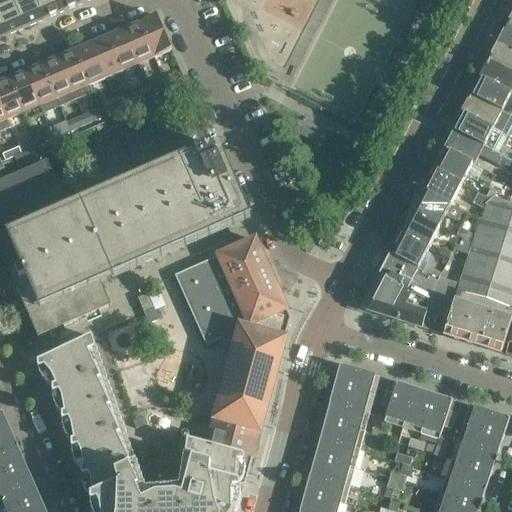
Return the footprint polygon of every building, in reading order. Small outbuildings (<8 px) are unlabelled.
[(15,0),(0,0),(0,18),(8,37),(27,28),(15,0)] [(38,0),(15,0),(27,28),(47,20),(38,0)] [(38,0),(47,20),(93,0),(38,0)] [(157,16),(140,24),(155,58),(172,51),(157,16)] [(140,24),(124,31),(139,65),(155,58),(140,24)] [(511,29),(508,28),(499,46),(511,52),(511,29)] [(124,31),(107,38),(122,72),(139,65),(124,31)] [(107,38),(91,45),(106,79),(122,72),(107,38)] [(91,45),(75,52),(90,86),(106,79),(91,45)] [(511,52),(499,46),(490,64),(511,74),(511,52)] [(75,52),(59,58),(76,100),(93,93),(90,86),(75,52)] [(42,65),(57,100),(60,107),(76,100),(59,58),(42,65)] [(511,74),(490,64),(481,81),(511,96),(511,74)] [(42,65),(26,72),(41,107),(57,100),(42,65)] [(26,72),(10,79),(24,114),(28,121),(44,114),(41,107),(26,72)] [(180,74),(164,81),(168,89),(184,83),(180,74)] [(162,78),(151,83),(156,95),(167,90),(162,78)] [(10,79),(0,83),(0,101),(8,121),(24,114),(10,79)] [(511,96),(481,81),(472,98),(502,113),(511,118),(511,106),(508,104),(511,96)] [(148,88),(133,94),(136,103),(152,97),(148,88)] [(126,94),(115,99),(120,111),(131,106),(126,94)] [(472,98),(463,116),(493,131),(498,121),(511,128),(511,118),(502,113),(472,98)] [(115,99),(103,104),(108,116),(120,111),(115,99)] [(0,101),(0,133),(11,128),(8,121),(0,101)] [(98,109),(83,116),(87,125),(102,118),(98,109)] [(83,116),(68,123),(72,131),(87,125),(83,116)] [(463,116),(454,133),(484,148),(511,162),(511,151),(489,139),(493,131),(463,116)] [(66,124),(50,130),(54,139),(69,132),(66,124)] [(50,130),(35,137),(39,146),(54,139),(50,130)] [(454,133),(445,150),(473,164),(475,165),(480,157),(506,170),(511,162),(484,148),(454,133)] [(28,137),(17,142),(22,153),(33,148),(28,137)] [(17,142),(6,147),(11,158),(22,153),(17,142)] [(21,173),(0,182),(0,248),(23,302),(39,338),(40,337),(40,336),(109,306),(110,307),(111,306),(95,270),(108,265),(114,279),(246,221),(244,217),(213,146),(208,148),(196,153),(69,209),(48,161),(42,146),(15,158),(21,173)] [(445,150),(435,169),(463,184),(473,164),(445,150)] [(435,169),(424,191),(451,206),(463,184),(435,169)] [(490,188),(479,195),(491,201),(495,197),(500,193),(490,188)] [(424,191),(413,213),(440,228),(451,206),(424,191)] [(479,195),(476,201),(485,206),(491,201),(479,195)] [(455,301),(444,336),(463,342),(501,354),(511,320),(511,205),(495,197),(491,201),(485,207),(455,301)] [(413,213),(401,235),(429,249),(440,228),(413,213)] [(463,230),(459,238),(460,239),(461,239),(470,244),(474,236),(463,230)] [(401,235),(390,256),(418,271),(429,249),(401,235)] [(196,267),(175,276),(207,346),(219,340),(232,343),(205,445),(209,446),(253,458),(259,435),(286,337),(290,320),(287,312),(281,299),(255,240),(216,258),(196,267)] [(390,256),(380,276),(388,280),(387,281),(407,292),(418,271),(390,256)] [(434,270),(429,278),(438,282),(439,279),(441,274),(434,270)] [(388,280),(380,276),(365,305),(368,311),(422,329),(426,319),(437,323),(439,318),(445,320),(457,284),(440,279),(438,282),(429,278),(418,271),(407,292),(387,281),(388,280)] [(147,294),(136,298),(144,316),(147,324),(158,319),(154,312),(147,294)] [(426,319),(422,329),(441,334),(445,320),(439,318),(437,323),(426,319)] [(39,362),(38,362),(38,369),(39,369),(41,375),(44,379),(48,384),(53,387),(101,363),(93,338),(92,338),(92,337),(48,358),(39,362)] [(53,387),(53,394),(54,394),(54,399),(55,405),(58,410),(62,414),(111,391),(101,363),(53,387)] [(340,367),(335,384),(376,395),(380,378),(340,367)] [(335,384),(330,404),(370,415),(376,395),(335,384)] [(397,384),(384,424),(404,430),(417,390),(397,384)] [(435,396),(417,390),(404,430),(422,436),(424,431),(435,396)] [(111,391),(62,414),(62,421),(63,421),(63,427),(65,432),(67,438),(72,441),(120,418),(111,391)] [(388,411),(393,396),(393,395),(386,392),(381,409),(388,411)] [(453,401),(435,396),(424,431),(422,436),(439,441),(444,427),(449,412),(453,401)] [(458,415),(462,404),(453,401),(449,412),(458,415)] [(330,404),(325,422),(365,433),(370,415),(330,404)] [(470,407),(465,425),(504,438),(510,420),(470,407)] [(452,430),(454,422),(458,415),(449,412),(444,427),(452,430)] [(4,413),(0,414),(0,435),(11,431),(4,413)] [(72,441),(72,448),(73,454),(74,460),(77,465),(81,468),(130,445),(120,418),(72,441)] [(325,422),(320,441),(360,452),(365,433),(325,422)] [(458,443),(498,456),(504,438),(465,425),(458,443)] [(384,430),(377,428),(374,435),(382,438),(384,430)] [(392,432),(384,430),(382,438),(390,440),(392,432)] [(11,431),(0,435),(0,457),(19,449),(19,448),(11,431)] [(81,468),(82,476),(83,482),(84,487),(87,493),(91,496),(91,504),(92,504),(92,509),(92,511),(234,511),(235,511),(238,507),(240,502),(241,496),(240,490),(241,490),(240,485),(245,484),(253,458),(209,446),(205,445),(196,442),(187,440),(184,439),(182,439),(181,440),(181,468),(171,465),(166,464),(161,464),(157,465),(152,466),(148,468),(144,471),(141,474),(140,474),(130,445),(81,468)] [(420,441),(412,439),(410,447),(418,449),(420,441)] [(320,441),(315,460),(355,471),(360,452),(320,441)] [(428,444),(420,441),(418,449),(425,451),(428,444)] [(447,443),(439,441),(437,448),(445,451),(447,443)] [(458,443),(452,461),(492,474),(498,456),(458,443)] [(445,451),(437,448),(435,456),(442,458),(445,451)] [(19,449),(0,457),(0,476),(26,465),(19,449)] [(408,457),(400,455),(398,462),(405,465),(408,457)] [(415,459),(408,457),(405,465),(413,467),(415,459)] [(355,471),(315,460),(310,477),(351,488),(355,471)] [(452,461),(446,479),(486,492),(492,474),(452,461)] [(26,465),(0,476),(0,497),(0,498),(34,483),(26,465)] [(402,476),(395,473),(392,481),(400,483),(402,476)] [(410,478),(402,476),(400,483),(408,486),(410,478)] [(310,477),(305,496),(345,507),(351,488),(310,477)] [(446,479),(440,497),(480,510),(486,492),(446,479)] [(400,483),(392,481),(390,489),(398,491),(400,483)] [(34,483),(0,498),(0,497),(0,508),(1,511),(14,511),(41,500),(34,483)] [(408,486),(400,483),(398,491),(405,493),(408,486)] [(305,496),(300,511),(343,511),(345,507),(305,496)] [(440,497),(435,511),(479,511),(480,510),(440,497)] [(46,511),(41,500),(14,511),(46,511)] [(399,511),(402,506),(394,503),(392,511),(395,511),(399,511)]
